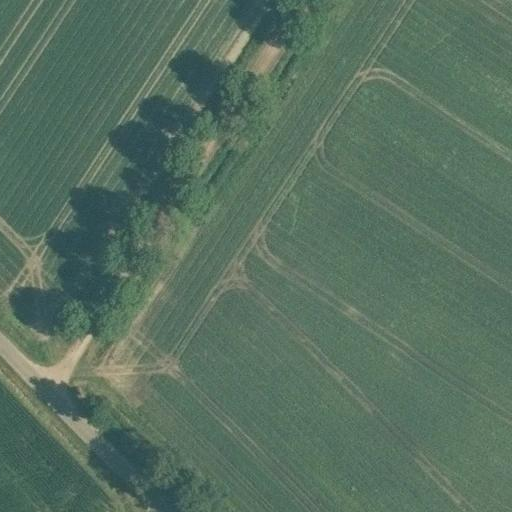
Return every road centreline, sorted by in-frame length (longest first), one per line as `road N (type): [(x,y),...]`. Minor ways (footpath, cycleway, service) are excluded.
road 1 (track): [(306,0),(44,391)]
road 2 (unclassified): [(167,511),(0,345)]
